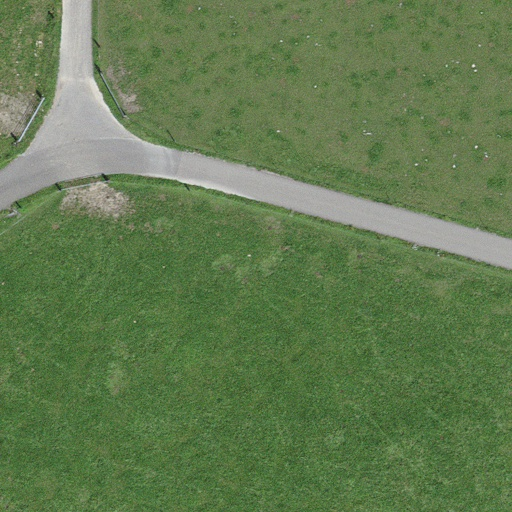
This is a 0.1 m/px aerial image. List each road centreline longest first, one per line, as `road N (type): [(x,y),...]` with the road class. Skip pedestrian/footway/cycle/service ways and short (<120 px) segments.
road 1 (track): [(74,144),(511,258)]
road 2 (track): [(77,0),(74,144)]
